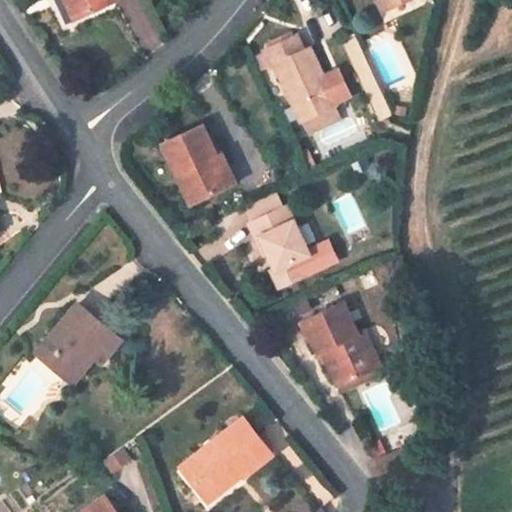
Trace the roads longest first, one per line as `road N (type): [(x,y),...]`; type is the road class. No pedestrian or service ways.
road 1 (track): [(438,511),(454,406),(428,286),(428,135),(465,0)]
road 2 (unclassified): [(377,511),(105,175)]
road 3 (residential): [(81,132),(156,80),(235,0)]
road 4 (residential): [(0,302),(105,175)]
road 5 (unclassified): [(81,132),(0,4)]
